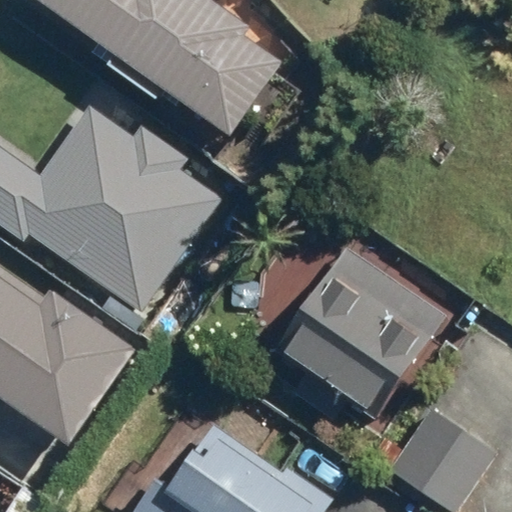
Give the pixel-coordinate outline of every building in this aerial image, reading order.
[(35,0),(32,5),(239,145),(289,72),(252,47),(257,39),(200,0),(35,0)] [(148,319),(227,204),(187,176),(194,167),(146,134),(139,144),(94,113),(45,184),(0,152),(0,232),(28,252),(35,241),(148,319)] [(384,424),(453,317),(351,251),(282,359),(384,424)] [(0,405),(68,454),(140,354),(58,296),(51,306),(0,269),(0,405)] [(430,411),(389,472),(446,511),(468,511),(503,461),(430,411)] [(160,482),(137,511),(330,511),(217,430),(173,491),(160,482)]
